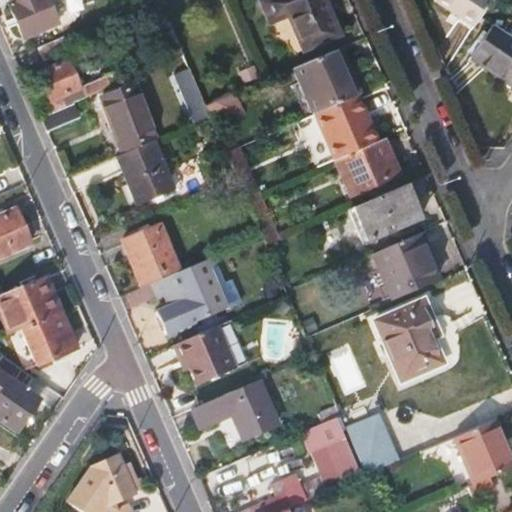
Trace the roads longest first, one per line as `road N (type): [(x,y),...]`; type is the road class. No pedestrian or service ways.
road 1 (residential): [(128,370),(0,71)]
road 2 (residential): [(480,222),(384,0)]
road 3 (residential): [(6,511),(84,399),(128,370)]
road 4 (residential): [(190,511),(128,370)]
